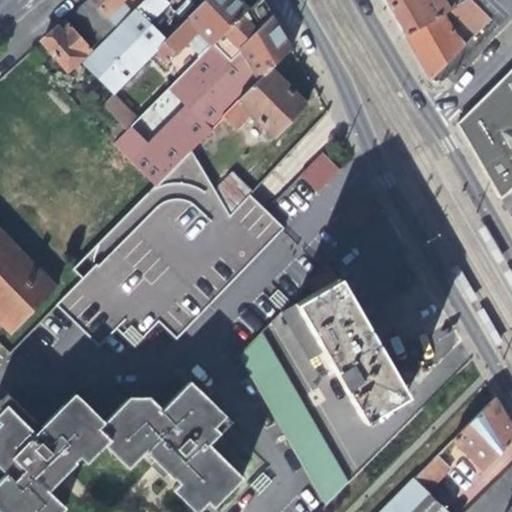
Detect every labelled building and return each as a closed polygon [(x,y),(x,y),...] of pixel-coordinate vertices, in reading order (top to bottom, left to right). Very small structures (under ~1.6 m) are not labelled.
[(120,0),(88,0),(77,10),(104,41),(124,21),(112,7),(120,0)] [(163,0),(144,0),(124,21),(104,41),(93,51),(82,63),(113,94),(155,52),(166,41),(150,25),(169,5),(164,0),(163,0)] [(184,43),(199,58),(245,11),(235,1),(234,0),(206,0),(166,41),(155,52),(165,62),(184,43)] [(260,0),(250,11),(258,25),(269,14),(261,0),(260,0)] [(383,0),(390,11),(405,36),(442,15),(450,10),(454,8),(451,2),(445,5),(444,3),(442,0),(383,0)] [(468,0),(448,0),(444,3),(445,5),(451,2),(454,8),(469,0),(468,0)] [(475,35),(490,20),(469,0),(454,8),(450,10),(475,35)] [(91,48),(93,51),(104,41),(77,10),(61,24),(43,40),(68,69),(91,48)] [(251,19),(245,11),(199,58),(138,120),(114,144),(124,155),(154,185),(176,163),(189,150),(219,119),(269,69),(289,49),(280,34),(271,17),(255,32),(247,23),(251,19)] [(454,36),(442,15),(405,36),(417,58),(430,80),(468,42),(464,38),(459,42),(454,36)] [(511,122),(511,67),(456,124),(466,141),(475,157),(511,122)] [(288,89),(269,69),(219,119),(228,129),(246,111),(274,138),(305,106),(288,89)] [(105,134),(114,144),(138,120),(113,94),(102,105),(118,120),(105,134)] [(511,122),(475,157),(489,181),(500,200),(511,188),(511,122)] [(254,204),(246,197),(228,217),(213,192),(189,150),(176,163),(154,185),(203,243),(124,326),(80,281),(54,308),(95,348),(113,331),(130,349),(154,323),(172,342),(281,231),(254,204)] [(315,191),(338,168),(322,152),(299,174),(315,191)] [(232,172),(213,192),(228,217),(246,197),(252,191),(232,172)] [(203,243),(154,185),(69,272),(80,281),(124,326),(203,243)] [(505,260),(486,226),(479,230),(498,264),(505,260)] [(0,324),(8,333),(55,286),(0,229),(0,324)] [(477,299),(458,265),(451,269),(470,303),(477,299)] [(309,361),(323,353),(364,422),(407,396),(380,351),(384,349),(358,305),(342,278),(282,314),(309,361)] [(503,343),(484,309),(476,313),(495,347),(503,343)] [(284,434),(328,506),(349,484),(260,333),(237,357),(284,434)] [(144,398),(126,398),(100,424),(99,449),(123,471),(139,455),(168,484),(173,488),(168,493),(178,502),(187,511),(196,511),(203,506),(209,511),(232,487),(240,479),(228,467),(206,445),(228,422),(187,381),(157,411),(144,398)] [(44,495),(73,464),(76,461),(82,466),(99,449),(100,424),(75,399),(69,394),(58,404),(36,427),(14,406),(3,394),(0,397),(0,470),(3,474),(0,477),(0,511),(58,511),(60,511),(44,495)] [(482,471),(511,440),(511,432),(502,416),(493,400),(453,441),(482,471)] [(436,458),(412,482),(424,495),(450,471),(436,458)] [(382,511),(441,511),(424,495),(412,482),(382,511)]
